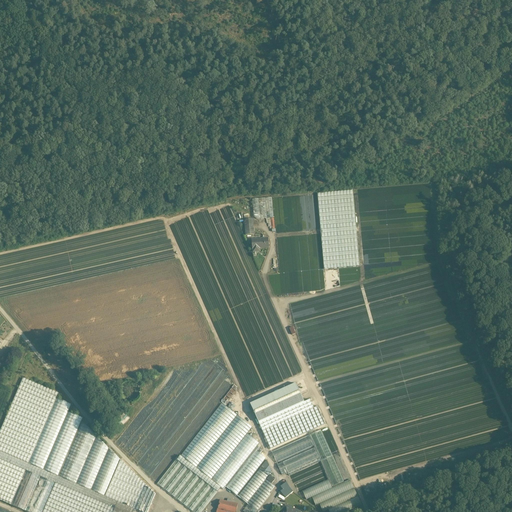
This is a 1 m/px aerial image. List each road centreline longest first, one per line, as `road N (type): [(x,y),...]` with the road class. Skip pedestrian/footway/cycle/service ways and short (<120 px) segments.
road 1 (track): [(270,257),(264,274),(368,511)]
road 2 (unclassified): [(184,511),(89,420),(0,308)]
road 3 (track): [(0,108),(37,64),(23,0)]
